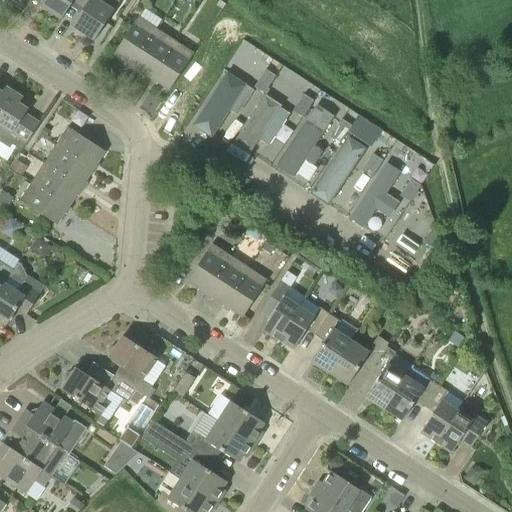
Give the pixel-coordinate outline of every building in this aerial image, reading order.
[(62,20),(74,1),(73,1),(74,0),(46,0),(42,6),(62,20)] [(74,0),(73,1),(74,1),(84,8),(72,26),(94,41),(121,0),(74,0)] [(133,66),(157,29),(139,17),(115,54),(133,66)] [(175,41),(157,29),(133,66),(151,78),(175,41)] [(175,41),(151,78),(170,90),(194,53),(175,41)] [(249,77),(245,74),(233,66),(218,89),(198,121),(214,133),(244,84),(249,77)] [(265,71),(248,88),(259,95),(274,77),(265,71)] [(275,85),(259,110),(253,118),(239,140),(254,149),(268,128),(291,94),(275,85)] [(0,114),(15,92),(6,87),(2,92),(0,90),(0,114)] [(0,142),(10,149),(13,145),(18,137),(27,143),(40,123),(26,114),(29,109),(19,104),(23,98),(15,92),(0,114),(0,142)] [(314,101),(304,94),(293,111),(303,118),(314,101)] [(341,143),(346,136),(352,126),(342,119),(331,136),(341,143)] [(320,146),(323,143),(326,138),(321,134),(307,125),(301,134),(285,158),(304,171),(320,146)] [(56,146),(93,170),(105,151),(68,127),(56,146)] [(81,188),(93,170),(56,146),(44,164),(81,188)] [(372,178),(383,161),(373,154),(362,171),(372,178)] [(342,155),(339,159),(323,183),(342,195),(355,176),(360,168),(355,164),(342,155)] [(13,170),(23,177),(29,168),(18,161),(13,170)] [(32,182),(69,206),(81,188),(44,164),(32,182)] [(411,179),(400,196),(410,203),(421,186),(411,179)] [(374,181),(367,191),(351,215),(374,230),(381,220),(389,209),(390,206),(397,196),(391,192),(374,181)] [(69,206),(32,182),(20,201),(57,225),(69,206)] [(423,242),(434,249),(445,232),(435,225),(423,242)] [(418,242),(405,233),(398,243),(393,251),(385,262),(391,266),(405,274),(418,255),(424,246),(418,242)] [(262,249),(271,255),(275,249),(266,243),(262,249)] [(207,293),(231,256),(212,244),(188,281),(207,293)] [(249,268),(231,256),(207,293),(225,305),(249,268)] [(0,293),(20,262),(19,261),(14,269),(4,263),(0,263),(0,293)] [(20,262),(0,293),(0,322),(7,326),(18,309),(27,315),(46,287),(29,276),(22,263),(21,263),(20,262)] [(249,268),(225,305),(243,317),(267,280),(249,268)] [(270,317),(263,329),(278,340),(300,307),(284,297),(290,288),(281,281),(261,311),(270,317)] [(307,329),(316,335),(330,314),(321,308),(315,317),(300,307),(278,340),(294,350),(307,329)] [(312,362),(330,373),(352,341),(335,330),(340,321),(330,314),(316,335),(325,341),(312,362)] [(121,366),(114,376),(136,390),(146,397),(153,386),(143,380),(157,358),(123,336),(116,348),(115,347),(109,348),(110,354),(111,355),(109,358),(121,366)] [(330,373),(348,385),(361,365),(371,371),(387,346),(389,343),(378,336),(368,351),(352,341),(330,373)] [(366,397),(384,409),(406,376),(389,365),(397,353),(387,346),(371,371),(379,377),(366,397)] [(67,379),(68,380),(62,390),(101,415),(108,405),(102,402),(110,390),(128,402),(136,390),(114,376),(107,388),(76,368),(73,373),(72,372),(66,373),(67,379)] [(173,392),(183,398),(196,379),(185,372),(173,392)] [(416,401),(425,406),(439,385),(428,378),(423,387),(406,376),(384,409),(403,421),(416,401)] [(421,433),(436,443),(458,410),(443,400),(448,391),(439,385),(425,406),(434,412),(421,433)] [(218,421),(255,445),(264,432),(260,430),(265,423),(231,401),(218,421)] [(19,420),(67,453),(74,442),(66,436),(74,423),(43,402),(34,415),(26,409),(19,420)] [(471,418),(458,410),(436,443),(452,453),(460,441),(469,447),(485,422),(473,414),(471,418)] [(23,439),(15,451),(51,476),(59,463),(67,453),(19,420),(12,432),(23,439)] [(169,472),(181,479),(218,503),(226,490),(223,488),(227,482),(208,469),(214,460),(192,446),(154,421),(142,438),(176,460),(169,472)] [(199,435),(192,446),(214,460),(220,450),(239,462),(244,456),(247,458),(255,445),(218,421),(206,440),(199,435)] [(44,487),(51,476),(15,451),(4,444),(0,448),(0,457),(4,460),(0,466),(0,475),(27,494),(36,481),(44,487)] [(132,460),(139,454),(124,444),(119,451),(132,460)] [(331,472),(319,490),(347,509),(359,490),(331,472)] [(212,511),(218,503),(181,479),(170,496),(163,492),(156,501),(167,511),(180,511),(183,509),(187,511),(212,511)] [(352,511),(347,509),(319,490),(307,509),(310,511),(352,511)]
